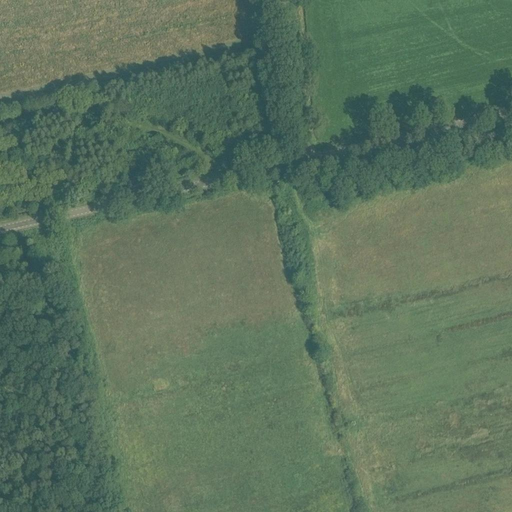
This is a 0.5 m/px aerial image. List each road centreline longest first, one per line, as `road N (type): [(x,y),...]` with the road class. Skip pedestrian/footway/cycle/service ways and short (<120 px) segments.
road 1 (unclassified): [(0,229),(302,161)]
road 2 (unclassified): [(302,161),(511,112)]
road 3 (unclassified): [(302,161),(283,0)]
